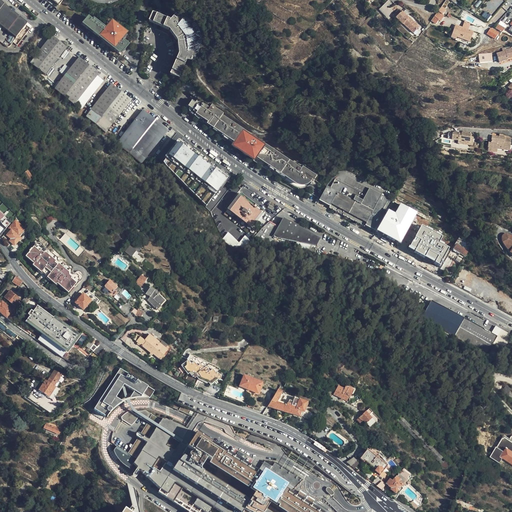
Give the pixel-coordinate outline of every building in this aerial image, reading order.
[(0,26),(13,38),(25,23),(0,2),(0,26)] [(396,19),(402,13),(399,10),(393,17),(396,19)] [(481,16),(487,20),(492,15),(485,10),(481,16)] [(438,11),(432,21),(436,24),(439,19),(441,21),(444,16),(438,11)] [(193,38),(189,28),(182,19),(175,13),(171,18),(173,20),(172,21),(150,12),(147,21),(166,29),(167,27),(170,28),(168,30),(175,39),(177,39),(178,41),(176,42),(178,52),(180,52),(179,55),(177,54),(168,73),(177,77),(187,57),(188,57),(188,59),(195,59),(195,49),(193,38)] [(408,19),(402,13),(396,19),(403,26),(404,25),(413,34),(419,28),(409,18),(408,19)] [(88,17),(84,22),(121,52),(128,43),(122,38),(127,32),(112,20),(105,28),(93,19),(92,20),(88,17)] [(121,52),(84,22),(83,23),(120,54),(121,52)] [(30,27),(25,23),(13,38),(18,41),(30,27)] [(472,37),(474,32),(468,30),(463,28),(455,25),(452,37),(456,39),(456,40),(469,44),(470,41),(471,41),(472,37)] [(499,25),(496,28),(502,33),(505,30),(499,25)] [(495,39),(499,34),(491,29),(487,35),(495,39)] [(44,71),(65,46),(51,34),(30,59),(44,71)] [(511,49),(506,52),(504,53),(504,52),(501,53),(495,55),(499,65),(508,62),(508,60),(511,58),(511,49)] [(72,101),(97,72),(78,56),(71,65),(58,80),(54,85),(65,96),(72,101)] [(103,129),(129,99),(109,83),(84,113),(103,129)] [(206,104),(189,93),(188,95),(190,96),(197,101),(204,106),(206,104)] [(196,104),(197,101),(190,96),(185,103),(184,104),(183,104),(182,105),(181,106),(198,119),(199,117),(193,112),(193,111),(188,107),(193,102),(196,104)] [(204,106),(197,101),(196,104),(193,102),(188,107),(193,111),(193,112),(199,117),(206,108),(204,106)] [(208,109),(206,108),(199,117),(209,123),(209,122),(216,127),(215,129),(221,133),(220,133),(229,140),(230,139),(231,139),(240,128),(238,126),(236,128),(231,124),(232,122),(223,116),(224,115),(215,109),(216,108),(211,105),(208,109)] [(157,123),(142,111),(130,124),(116,142),(119,144),(139,161),(147,152),(165,130),(157,123)] [(199,117),(198,119),(228,143),(231,139),(230,139),(229,140),(220,133),(221,133),(215,129),(216,127),(209,122),(209,123),(199,117)] [(244,131),(240,128),(231,139),(236,143),(235,144),(241,149),(240,149),(249,156),(250,155),(256,159),(257,157),(263,161),(263,162),(267,164),(275,150),(265,144),(265,146),(258,142),(257,144),(250,139),(251,137),(243,132),(244,131)] [(458,143),(466,144),(466,142),(471,143),(471,138),(473,138),(474,133),(464,132),(463,132),(462,132),(462,133),(461,133),(461,134),(452,133),(452,140),(459,141),(458,143)] [(511,138),(504,137),(504,139),(498,139),(499,136),(491,135),(490,142),(489,142),(488,150),(498,152),(498,148),(510,150),(511,138)] [(231,174),(179,137),(163,160),(172,170),(207,204),(231,174)] [(236,143),(231,139),(228,143),(252,160),(265,168),(267,164),(263,162),(263,161),(257,157),(256,159),(250,155),(249,156),(240,149),(241,149),(235,144),(236,143)] [(302,168),(275,150),(267,164),(300,185),(301,185),(305,180),(310,183),(313,179),(315,180),(318,176),(316,175),(303,167),(302,168)] [(316,180),(315,180),(313,179),(310,183),(305,180),(301,185),(300,185),(267,164),(265,168),(295,186),(301,188),(304,188),(305,188),(306,188),(307,187),(309,186),(310,186),(310,185),(311,185),(312,183),(314,182),(316,180)] [(33,178),(28,171),(24,174),(29,181),(33,178)] [(391,204),(395,198),(383,191),(379,200),(337,177),(331,188),(327,186),(319,201),(330,207),(330,208),(364,227),(365,226),(376,232),(383,220),(387,213),(387,212),(391,204)] [(262,212),(238,194),(225,209),(249,228),(262,212)] [(404,222),(414,227),(417,221),(419,219),(415,217),(416,214),(410,211),(408,213),(407,213),(405,217),(407,217),(404,222)] [(2,224),(6,228),(10,223),(0,213),(0,222),(2,224)] [(392,216),(387,213),(383,220),(377,231),(382,233),(383,230),(387,232),(390,226),(387,224),(387,223),(388,223),(392,216)] [(266,221),(253,232),(270,241),(273,236),(276,237),(315,246),(319,238),(282,218),(277,227),(266,221)] [(24,229),(21,226),(20,225),(15,221),(10,228),(12,230),(8,234),(11,237),(10,238),(13,240),(11,242),(14,245),(21,238),(18,236),(24,229)] [(432,226),(428,224),(424,232),(433,237),(440,225),(434,222),(432,226)] [(229,231),(225,235),(240,250),(251,240),(246,235),(240,241),(229,231)] [(511,235),(507,233),(506,233),(505,233),(504,233),(503,234),(502,235),(502,236),(502,237),(501,241),(506,249),(509,252),(510,252),(511,249),(511,235)] [(58,242),(75,258),(89,270),(91,272),(97,266),(63,235),(58,242)] [(456,241),(455,244),(456,244),(453,249),(449,257),(453,259),(456,255),(458,256),(456,261),(461,264),(470,247),(466,245),(465,246),(460,244),(462,241),(458,238),(456,241)] [(72,271),(65,264),(56,257),(40,241),(34,249),(32,248),(30,250),(31,251),(26,257),(35,264),(33,266),(55,287),(57,286),(67,295),(80,281),(72,273),(72,271)] [(126,250),(133,255),(137,250),(130,245),(126,250)] [(466,281),(470,274),(462,269),(458,276),(466,281)] [(146,279),(141,275),(138,279),(141,285),(146,279)] [(19,287),(22,282),(16,277),(13,282),(12,282),(19,287)] [(112,294),(117,289),(108,282),(104,287),(112,294)] [(157,293),(159,291),(151,285),(145,291),(149,295),(148,297),(152,301),(151,302),(157,309),(160,305),(159,303),(163,298),(157,293)] [(128,299),(131,296),(126,289),(122,292),(128,299)] [(19,299),(9,290),(4,297),(14,305),(19,299)] [(166,299),(159,291),(157,293),(163,298),(159,303),(160,305),(166,299)] [(89,292),(86,295),(96,303),(99,300),(89,292)] [(91,302),(83,295),(79,299),(77,298),(73,302),(75,303),(83,310),(91,302)] [(511,305),(511,300),(506,296),(503,301),(511,305)] [(435,306),(437,304),(431,301),(422,317),(488,353),(496,338),(476,327),(435,306)] [(0,312),(6,318),(12,311),(1,302),(0,302),(0,312)] [(496,337),(437,304),(435,306),(476,327),(496,338),(496,337)] [(62,347),(67,351),(77,337),(37,307),(27,321),(43,333),(37,340),(42,344),(56,354),(62,347)] [(159,344),(160,343),(149,335),(145,340),(140,337),(136,341),(151,353),(152,352),(154,353),(153,354),(161,361),(165,356),(163,355),(167,350),(159,344)] [(89,349),(93,344),(89,341),(85,346),(89,349)] [(162,341),(160,343),(159,344),(167,350),(163,355),(165,356),(171,348),(162,341)] [(56,354),(61,358),(67,351),(62,347),(56,354)] [(211,371),(207,367),(205,368),(201,363),(200,364),(196,360),(194,361),(191,357),(182,363),(180,365),(187,374),(189,373),(192,377),(193,376),(195,379),(197,378),(199,381),(202,379),(206,384),(209,382),(212,386),(222,379),(218,375),(217,376),(212,370),(211,371)] [(95,410),(121,369),(118,368),(116,367),(114,368),(112,369),(91,412),(103,420),(105,417),(95,410)] [(150,399),(154,391),(121,369),(95,410),(105,417),(109,412),(111,409),(113,410),(117,406),(122,403),(116,399),(124,385),(135,392),(130,398),(131,399),(141,398),(143,394),(150,399)] [(54,387),(62,375),(55,370),(47,382),(45,381),(39,391),(49,398),(56,388),(54,387)] [(257,381),(253,379),(247,377),(245,376),(240,386),(252,392),(257,381)] [(125,390),(124,385),(122,388),(125,402),(132,412),(135,414),(136,411),(134,411),(128,401),(125,390)] [(350,398),(354,390),(348,388),(348,389),(344,388),(343,389),(337,387),(333,395),(347,401),(349,398),(350,398)] [(278,390),(268,407),(299,416),(300,411),(303,412),(306,403),(294,398),(292,405),(285,403),(284,405),(276,402),(276,400),(278,401),(281,392),(278,390)] [(487,396),(491,399),(491,400),(494,402),(497,397),(490,392),(487,396)] [(171,406),(195,417),(199,413),(174,401),(171,406)] [(142,471),(153,481),(170,496),(190,510),(193,511),(320,511),(291,493),(303,481),(283,467),(275,463),(273,466),(272,466),(265,461),(258,472),(197,433),(196,434),(193,432),(192,432),(184,427),(177,424),(163,419),(160,422),(143,411),(140,417),(141,417),(147,422),(157,428),(149,440),(139,435),(138,438),(147,444),(138,458),(134,464),(138,467),(134,473),(138,476),(142,471)] [(135,414),(132,412),(122,418),(133,425),(137,423),(141,417),(140,417),(135,414)] [(371,417),(366,412),(357,420),(360,423),(363,421),(370,427),(376,422),(371,417)] [(184,427),(192,432),(197,424),(200,421),(202,415),(199,413),(195,417),(191,421),(184,427)] [(197,424),(192,432),(193,432),(194,430),(195,428),(197,427),(198,425),(199,424),(202,422),(204,421),(215,427),(227,433),(239,441),(241,437),(228,429),(202,415),(200,421),(197,424)] [(439,466),(446,469),(450,464),(429,444),(401,416),(397,420),(441,464),(439,466)] [(157,428),(147,422),(139,435),(149,440),(157,428)] [(57,434),(59,430),(46,425),(45,425),(43,428),(57,434)] [(147,444),(138,438),(129,453),(138,458),(147,444)] [(499,441),(490,457),(500,463),(502,459),(511,464),(511,445),(508,443),(503,440),(499,441)] [(371,453),(367,449),(364,454),(360,459),(366,464),(367,463),(373,467),(372,469),(379,475),(387,466),(371,453)] [(247,457),(239,451),(237,454),(245,460),(247,457)] [(283,467),(303,481),(317,467),(305,458),(293,451),(283,467)] [(346,463),(355,470),(358,468),(353,464),(357,461),(353,458),(348,462),(346,463)] [(396,491),(405,480),(398,474),(391,482),(389,480),(386,484),(389,486),(391,488),(391,489),(395,492),(396,491)] [(378,488),(384,492),(387,487),(382,483),(378,488)] [(481,511),(482,510),(455,500),(454,504),(472,510),(476,511),(481,511)]
